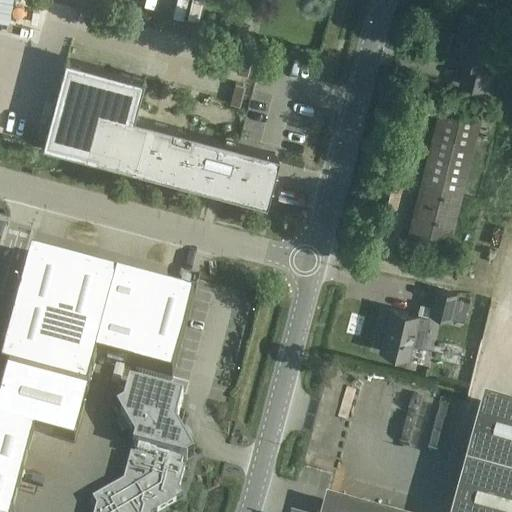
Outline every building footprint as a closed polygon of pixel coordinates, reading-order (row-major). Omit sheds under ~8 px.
[(0,0),(0,11),(30,18),(33,0),(0,0)] [(86,42),(92,10),(63,3),(56,36),(86,42)] [(495,23),(463,15),(453,58),(465,61),(460,83),(486,90),(494,53),(488,51),(495,23)] [(121,25),(114,50),(192,69),(198,45),(121,25)] [(97,107),(84,156),(137,170),(213,190),(262,202),(275,153),(225,141),(189,131),(135,117),(97,107)] [(440,107),(408,236),(449,246),(453,229),(456,215),(459,204),(461,197),(479,126),(481,118),(440,107)] [(404,177),(383,172),(375,203),(396,208),(404,177)] [(0,511),(12,511),(21,482),(34,432),(74,443),(87,393),(96,360),(172,380),(182,340),(193,300),(170,293),(170,292),(155,288),(140,284),(139,285),(115,279),(91,272),(91,270),(75,266),(58,262),(58,263),(31,256),(20,297),(0,370),(7,372),(0,396),(0,511)] [(456,299),(457,293),(435,289),(430,315),(464,322),(469,302),(456,299)] [(453,511),(511,511),(511,294),(483,404),(465,470),(453,511)] [(429,319),(409,314),(390,309),(386,325),(388,326),(386,333),(384,333),(380,350),(409,357),(415,331),(425,333),(429,319)] [(482,341),(485,326),(478,324),(475,340),(482,341)] [(469,374),(464,378),(468,384),(473,380),(469,374)] [(183,398),(163,393),(129,384),(123,405),(116,409),(135,440),(133,447),(137,448),(134,456),(131,455),(123,482),(92,500),(96,507),(94,511),(157,511),(183,498),(179,492),(184,469),(181,468),(183,461),(186,462),(187,460),(194,456),(176,425),(183,398)] [(364,511),(325,501),(322,511),(364,511)]
